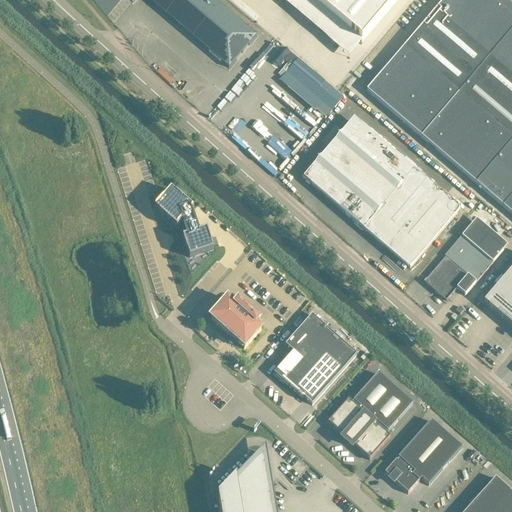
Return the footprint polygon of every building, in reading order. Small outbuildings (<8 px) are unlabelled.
[(131,0),(133,1),(133,0),(148,0),(229,68),(256,37),(212,0),(131,0)] [(312,0),(362,43),(397,0),(312,0)] [(445,0),(367,92),(419,136),(511,27),(511,6),(504,0),(445,0)] [(511,27),(419,136),(511,215),(511,27)] [(410,270),(460,210),(361,126),(311,185),(410,270)] [(214,252),(207,232),(200,234),(192,212),(194,211),(176,196),(171,192),(155,210),(160,214),(159,215),(177,230),(182,225),(186,239),(183,240),(189,260),(214,252)] [(477,221),(424,284),(446,303),(457,290),(465,297),(507,247),(477,221)] [(511,270),(484,304),(511,327),(511,270)] [(234,308),(228,303),(229,302),(211,321),(212,322),(212,321),(231,338),(230,339),(230,340),(231,338),(236,342),(234,343),(235,344),(236,343),(244,349),(243,350),(244,351),(262,331),(261,330),(260,331),(256,328),(260,323),(238,304),(234,308)] [(459,308),(456,312),(460,316),(464,311),(459,308)] [(312,406),(357,356),(312,316),(285,347),(286,347),(293,353),(273,375),(288,389),(289,387),(296,394),(295,395),(303,402),(305,400),(312,406)] [(353,447),(370,461),(390,439),(386,435),(413,406),(378,375),(352,405),(348,402),(328,424),(345,439),(343,440),(352,448),(353,447)] [(429,487),(462,449),(431,422),(398,460),(399,461),(397,463),(385,475),(390,479),(391,478),(396,483),(395,484),(408,495),(419,482),(420,480),(429,487)] [(272,509),(263,455),(237,483),(236,478),(218,497),(220,511),(276,511),(276,509),(272,509)] [(511,511),(511,494),(495,480),(466,511),(511,511)]
